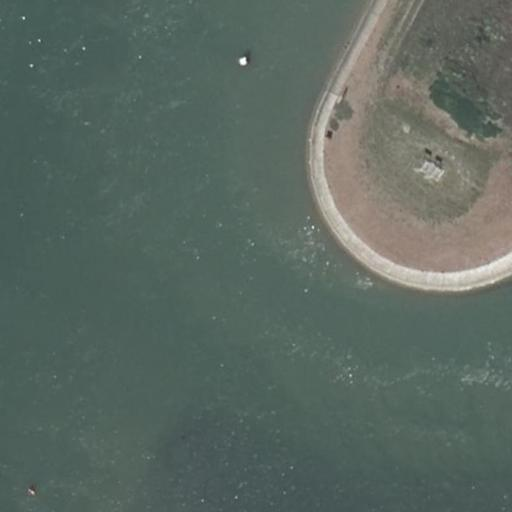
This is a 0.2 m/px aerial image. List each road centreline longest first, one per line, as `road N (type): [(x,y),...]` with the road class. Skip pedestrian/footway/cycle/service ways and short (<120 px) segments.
road 1 (track): [(377,111),(470,170),(469,194),(441,211),(409,199),(378,157)]
road 2 (track): [(378,157),(377,111),(392,55),(422,0)]
